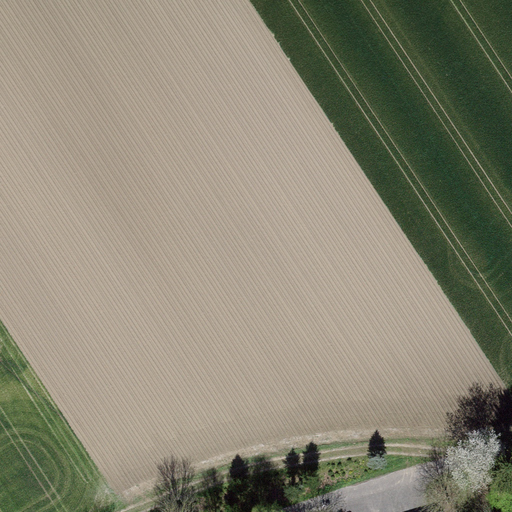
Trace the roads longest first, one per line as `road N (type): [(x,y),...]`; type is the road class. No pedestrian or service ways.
road 1 (track): [(130,511),(277,463),(372,448),(501,448)]
road 2 (residential): [(511,445),(298,511)]
